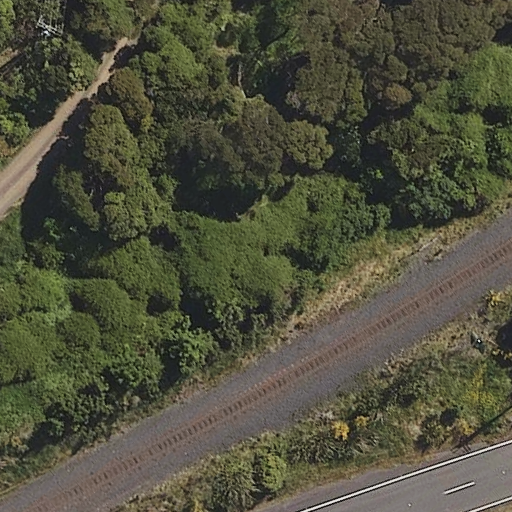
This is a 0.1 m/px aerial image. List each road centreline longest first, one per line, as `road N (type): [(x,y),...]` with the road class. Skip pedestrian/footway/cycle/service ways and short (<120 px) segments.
road 1 (unclassified): [(0,201),(70,120),(139,0)]
road 2 (secondary): [(392,511),(511,470)]
